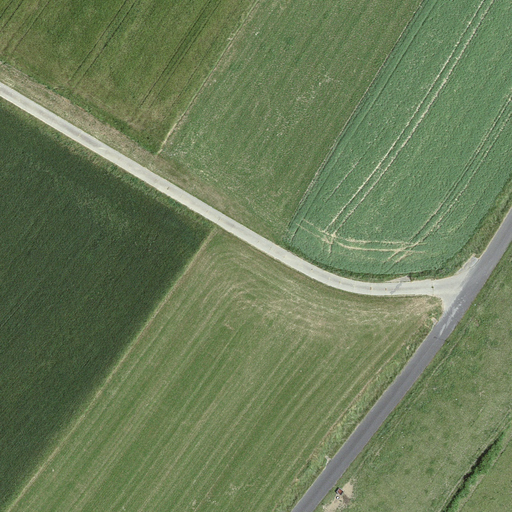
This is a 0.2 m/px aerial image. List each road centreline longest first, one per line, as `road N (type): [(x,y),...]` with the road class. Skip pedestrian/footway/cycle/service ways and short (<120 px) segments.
road 1 (track): [(478,282),(374,291),(316,273),(0,87)]
road 2 (unclassified): [(511,223),(478,282),(302,511)]
